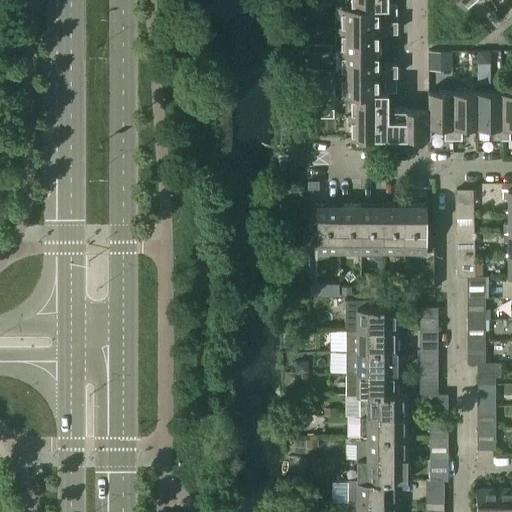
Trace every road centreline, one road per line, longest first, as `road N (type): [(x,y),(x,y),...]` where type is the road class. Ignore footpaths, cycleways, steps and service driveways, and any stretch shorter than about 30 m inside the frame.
road 1 (secondary): [(121,346),(123,0)]
road 2 (secondary): [(70,0),(71,322)]
road 3 (residential): [(458,469),(443,166)]
road 4 (secondary): [(120,511),(121,346)]
road 5 (secondary): [(71,362),(73,511)]
